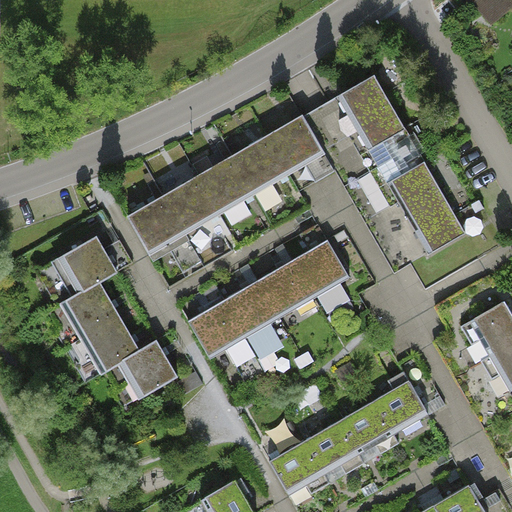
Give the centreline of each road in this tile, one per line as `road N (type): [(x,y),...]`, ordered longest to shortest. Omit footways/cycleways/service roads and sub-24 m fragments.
road 1 (residential): [(369,0),(161,121),(0,188)]
road 2 (residential): [(407,0),(511,179)]
